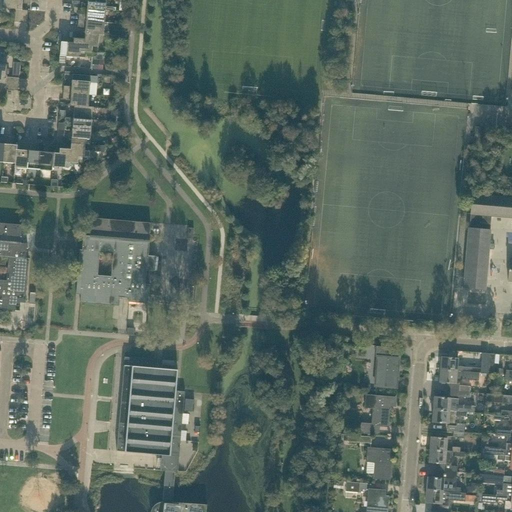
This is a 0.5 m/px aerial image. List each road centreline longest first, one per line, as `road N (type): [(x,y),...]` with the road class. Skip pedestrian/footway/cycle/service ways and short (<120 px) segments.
road 1 (residential): [(408,511),(425,339)]
road 2 (residential): [(0,116),(32,122),(41,112),(36,51),(26,39)]
